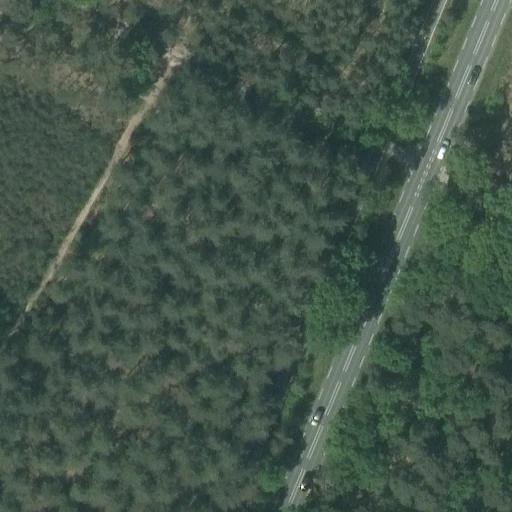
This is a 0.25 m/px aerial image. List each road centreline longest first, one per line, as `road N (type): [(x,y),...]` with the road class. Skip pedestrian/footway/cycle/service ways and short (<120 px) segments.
road 1 (primary): [(284,511),(495,0)]
road 2 (track): [(511,237),(443,177),(173,55)]
road 3 (track): [(0,348),(173,55)]
road 4 (track): [(173,55),(62,0)]
